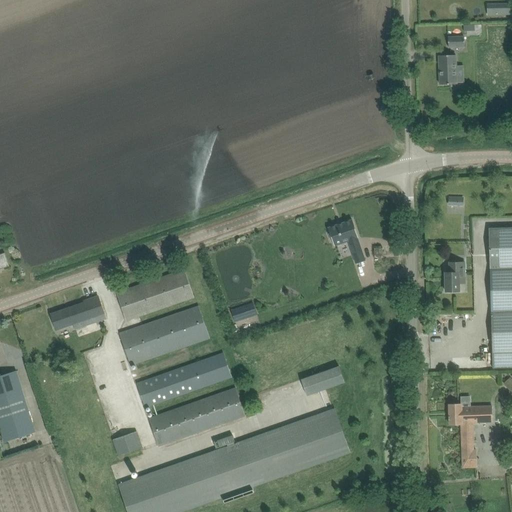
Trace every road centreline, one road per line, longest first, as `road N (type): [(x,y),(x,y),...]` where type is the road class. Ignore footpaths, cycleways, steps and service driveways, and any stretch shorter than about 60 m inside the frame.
road 1 (tertiary): [(0,306),(410,166)]
road 2 (unclassified): [(420,511),(410,166)]
road 3 (unclassified): [(410,166),(404,0)]
